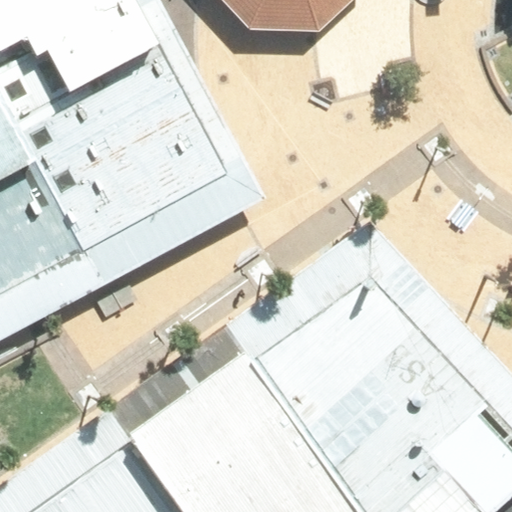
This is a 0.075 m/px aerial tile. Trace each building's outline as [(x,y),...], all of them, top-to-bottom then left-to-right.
[(0,0),(0,295),(223,171),(135,0),(0,0)] [(135,0),(223,171),(265,196),(159,0),(135,0)] [(218,0),(244,28),(317,29),(347,0),(218,0)] [(0,337),(265,196),(223,171),(0,295),(0,337)] [(354,511),(250,364),(41,511),(354,511)]
